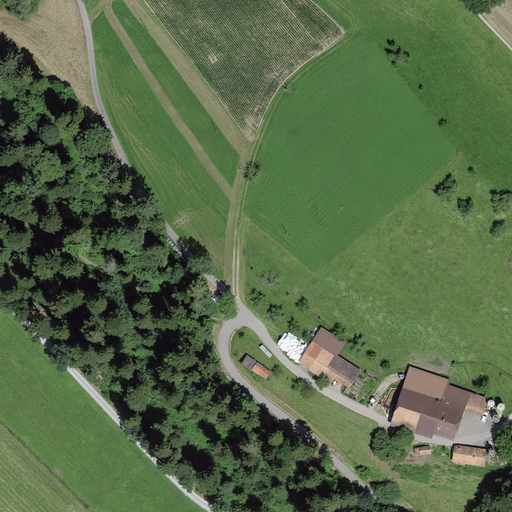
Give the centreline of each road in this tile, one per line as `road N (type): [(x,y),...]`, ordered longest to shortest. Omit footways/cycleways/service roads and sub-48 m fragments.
road 1 (residential): [(77,0),(91,92),(114,150),(156,225),(231,304),(232,315)]
road 2 (unclassified): [(217,511),(0,291)]
road 3 (track): [(0,199),(221,326)]
